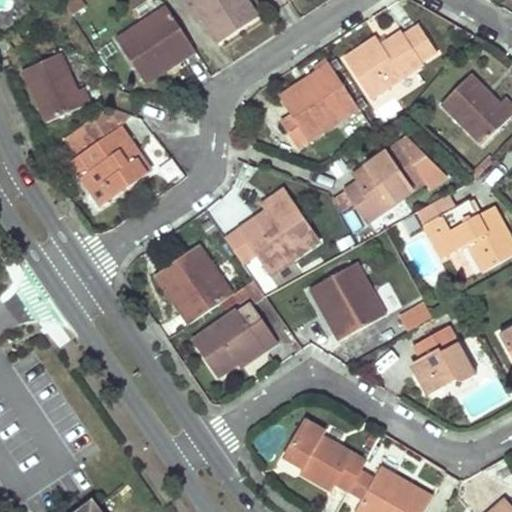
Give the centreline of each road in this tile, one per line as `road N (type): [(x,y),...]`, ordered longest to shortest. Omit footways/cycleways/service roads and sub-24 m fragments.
road 1 (residential): [(355,0),(241,74),(221,101),(203,180),(86,268)]
road 2 (residential): [(206,445),(313,377),(446,450),(482,450),(511,434)]
road 3 (unclassified): [(206,445),(86,268)]
road 4 (unclassified): [(57,288),(177,458)]
